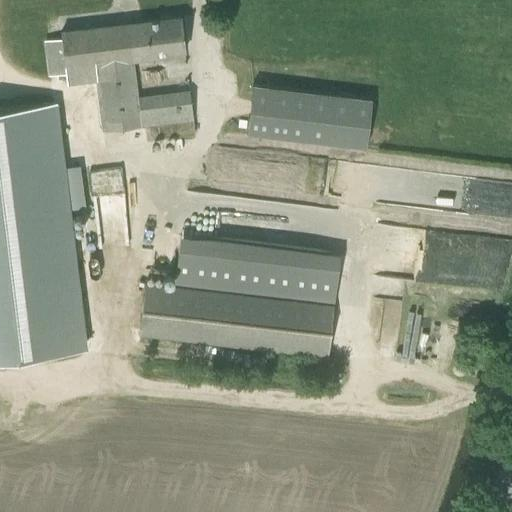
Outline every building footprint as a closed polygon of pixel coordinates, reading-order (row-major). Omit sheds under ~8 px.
[(154,53),(185,49),(181,17),(60,32),(61,38),(46,40),(50,74),(66,72),(67,83),(97,79),(104,130),(145,125),(147,140),(194,134),(193,119),(190,91),(137,97),(133,60),(155,58),(154,53)] [(247,133),(365,147),(371,97),(253,84),(247,133)] [(0,108),(0,358),(83,348),(53,102),(0,108)] [(386,206),(511,215),(511,182),(389,173),(386,206)] [(273,219),(275,202),(185,189),(182,212),(230,219),(230,214),(242,216),(243,209),(258,211),(257,217),(273,219)] [(390,274),(390,260),(381,259),(383,223),(372,223),(369,273),(390,274)] [(144,283),(139,333),(327,355),(333,305),(144,283)]
